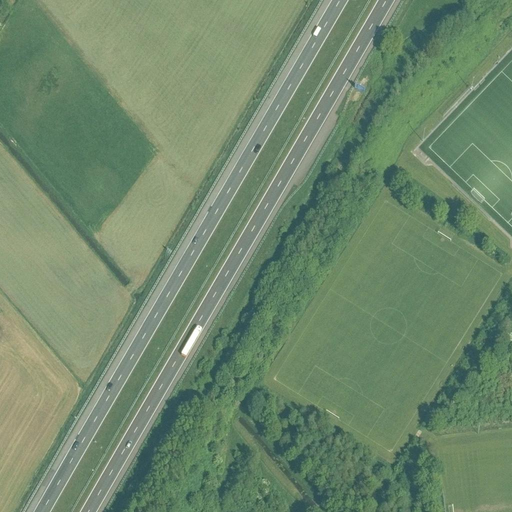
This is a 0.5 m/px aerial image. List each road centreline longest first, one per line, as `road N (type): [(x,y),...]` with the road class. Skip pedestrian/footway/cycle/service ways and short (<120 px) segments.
road 1 (motorway): [(340,0),(42,511)]
road 2 (motorway): [(89,511),(387,0)]
